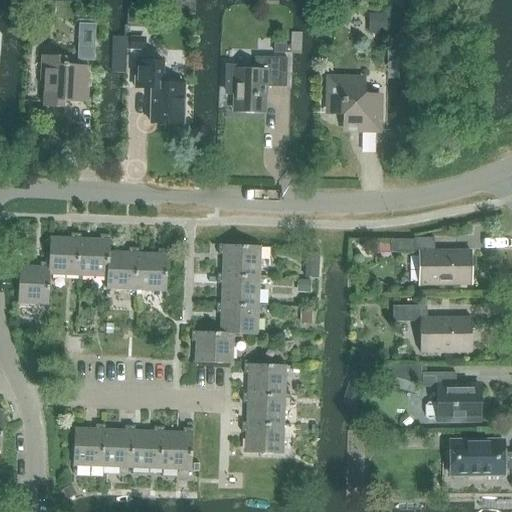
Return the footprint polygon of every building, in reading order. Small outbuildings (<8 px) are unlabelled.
[(128,17),(128,24),(148,24),(148,10),(131,10),(128,10),(128,17)] [(385,14),(369,14),(369,34),(385,34),(385,14)] [(78,27),(77,44),(92,45),(93,28),(78,27)] [(129,49),(130,38),(109,38),(108,72),(124,73),(124,49),(129,49)] [(130,38),(129,49),(144,50),(145,39),(130,38)] [(275,45),(274,53),(285,53),(285,45),(275,45)] [(96,49),(80,48),(79,62),(95,63),(96,49)] [(386,80),(399,80),(399,51),(386,51),(386,80)] [(87,103),(89,67),(67,66),(67,64),(65,64),(65,58),(41,57),(40,82),(44,82),(43,107),(63,108),(63,102),(87,103)] [(234,94),(233,112),(264,113),(265,88),(286,88),(287,59),(255,58),(254,66),(227,65),(226,94),(234,94)] [(182,125),(183,85),(161,84),(162,63),(135,62),(135,89),(151,89),(150,124),(182,125)] [(378,131),(379,97),(363,96),(363,80),(329,80),(328,114),(344,115),(343,130),(378,131)] [(78,277),(80,240),(80,235),(71,234),(70,239),(49,238),(48,264),(50,264),(49,275),(78,277)] [(107,278),(109,253),(109,242),(110,236),(100,236),(100,240),(80,240),(78,277),(107,278)] [(414,253),(414,241),(390,241),(390,253),(414,253)] [(223,275),(259,277),(260,247),(218,245),(218,255),(224,256),(223,275)] [(136,291),(138,254),(138,249),(129,249),(128,254),(109,253),(107,278),(106,290),(136,291)] [(138,254),(136,291),(166,292),(168,251),(158,250),(158,255),(138,254)] [(419,286),(470,286),(470,251),(419,251),(419,286)] [(50,264),(48,264),(40,263),(40,268),(19,267),(18,304),(48,305),(49,275),(50,264)] [(305,266),(304,278),(311,278),(318,278),(318,267),(305,266)] [(259,277),(223,275),(217,275),(217,285),(222,285),(221,304),(258,306),(259,277)] [(298,282),(298,293),(310,293),(310,282),(298,282)] [(258,306),(221,304),(216,304),(216,314),(221,314),(220,334),(233,334),(233,335),(257,336),(258,306)] [(426,319),(426,307),(392,307),(392,323),(420,323),(420,354),(470,354),(470,318),(426,319)] [(311,313),(300,313),(300,323),(311,323),(311,313)] [(233,334),(220,334),(191,332),(191,342),(196,342),(195,363),(232,364),(233,335),(233,334)] [(247,394),(284,396),(285,366),(244,364),(243,375),(248,375),(247,394)] [(425,366),(386,367),(386,377),(422,388),(437,388),(437,404),(428,404),(425,407),(426,417),(429,420),(437,420),(437,422),(479,422),(479,386),(455,387),(455,374),(425,374),(425,366)] [(284,396),(247,394),(243,394),(242,404),(247,404),(246,423),(283,425),(284,396)] [(283,425),(246,423),(242,423),(241,433),(246,433),(245,454),(282,455),(283,425)] [(103,467),(105,431),(105,426),(95,426),(95,430),(74,430),(73,466),(103,467)] [(132,469),(134,432),(134,427),(124,427),(124,432),(105,431),(103,467),(132,469)] [(161,470),(163,433),(163,428),(154,428),(153,433),(134,432),(132,469),(161,470)] [(163,433),(161,470),(191,471),(193,429),(183,429),(182,434),(163,433)] [(511,453),(503,454),(503,442),(449,442),(450,476),(504,476),(504,471),(511,470),(511,453)] [(68,487),(62,490),(67,499),(76,495),(71,485),(68,487)]
